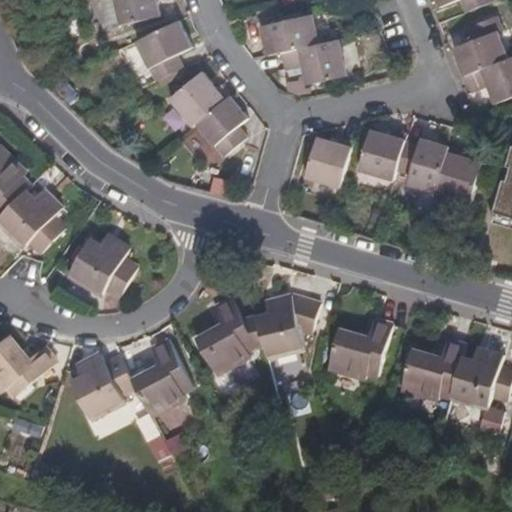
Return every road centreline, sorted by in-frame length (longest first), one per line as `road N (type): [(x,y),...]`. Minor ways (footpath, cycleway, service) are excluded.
road 1 (unclassified): [(1,78),(105,172),(168,206),(246,228)]
road 2 (unclassified): [(0,295),(72,328),(127,320),(171,297),(246,228)]
road 3 (unclassified): [(246,228),(511,303)]
road 4 (residential): [(289,119),(426,88),(430,47),(408,0)]
